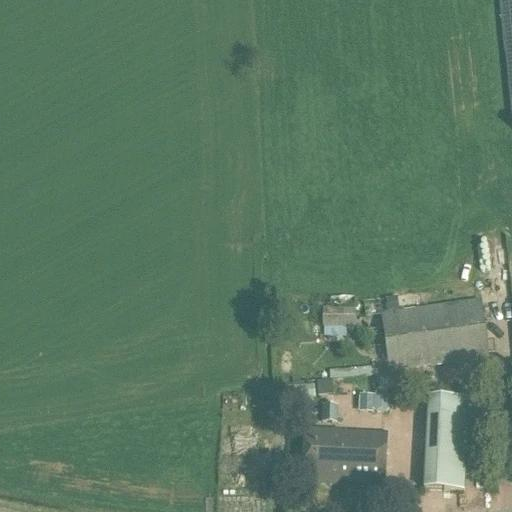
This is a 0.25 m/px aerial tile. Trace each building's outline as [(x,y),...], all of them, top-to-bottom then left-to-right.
[(511,0),(499,0),(511,127),(511,0)] [(445,259),(446,268),(428,270),(431,292),(465,288),(461,257),(445,259)] [(419,293),(429,292),(427,271),(417,273),(419,293)] [(445,294),(446,306),(463,304),(462,293),(445,294)] [(347,332),(346,301),(322,302),(323,316),(315,316),(316,334),(347,332)] [(389,377),(489,362),(482,302),(380,317),(389,377)] [(349,320),(350,332),(368,329),(366,317),(349,320)] [(272,347),(292,350),(293,337),(274,335),(272,347)] [(363,371),(322,373),(322,383),(364,381),(363,371)] [(321,387),(286,387),(286,402),(321,401),(321,387)] [(428,400),(423,491),(462,494),(463,481),(483,482),(488,402),(468,400),(468,403),(428,400)] [(337,427),(338,409),(322,408),(321,426),(337,427)] [(383,489),(386,436),(305,431),(302,485),(332,487),(332,486),(383,489)]
